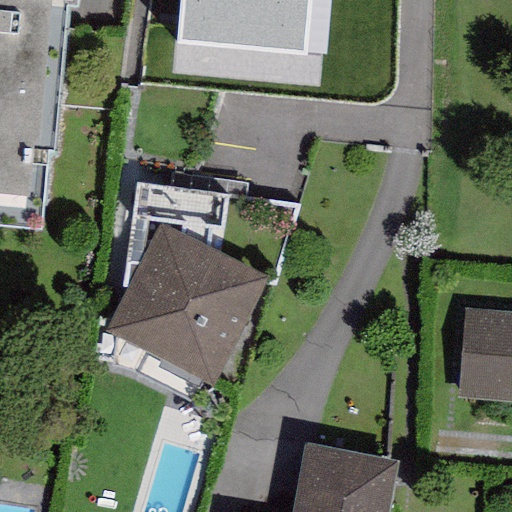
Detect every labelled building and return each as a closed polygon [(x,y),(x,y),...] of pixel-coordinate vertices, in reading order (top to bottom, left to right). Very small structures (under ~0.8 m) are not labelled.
[(0,0),(0,219),(38,222),(45,148),(53,149),(66,0),(78,2),(77,0),(0,0)] [(157,0),(156,13),(255,27),(259,0),(157,0)] [(297,215),(136,193),(101,356),(242,399),(297,215)] [(511,322),(467,319),(461,406),(511,409),(511,322)] [(386,511),(397,457),(304,441),(290,511),(386,511)]
